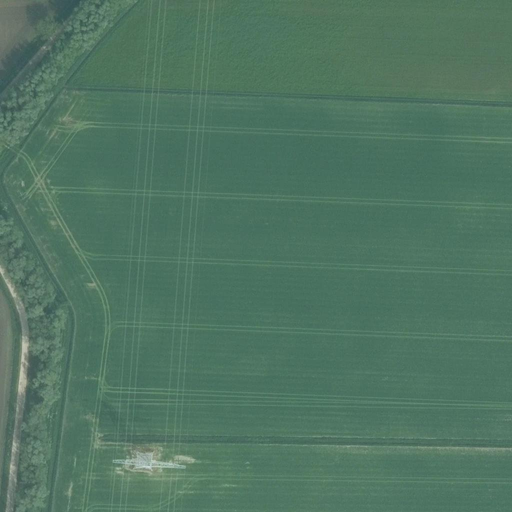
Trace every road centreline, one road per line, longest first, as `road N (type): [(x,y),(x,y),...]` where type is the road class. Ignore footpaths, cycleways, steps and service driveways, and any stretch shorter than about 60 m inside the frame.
road 1 (track): [(8,511),(25,332),(0,266)]
road 2 (track): [(0,101),(88,0)]
